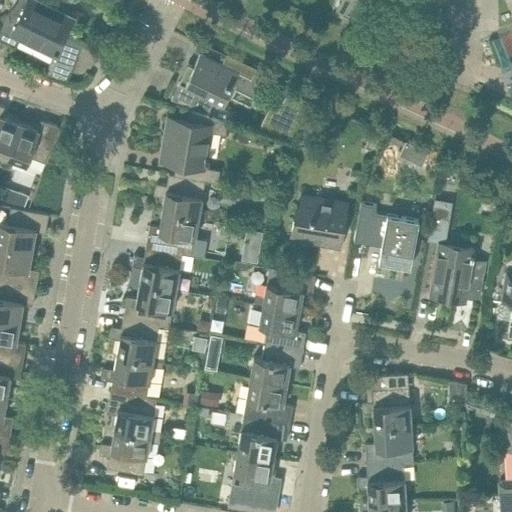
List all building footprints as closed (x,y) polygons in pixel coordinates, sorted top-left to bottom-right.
[(45,4),(36,0),(14,0),(0,30),(0,38),(15,46),(19,37),(55,54),(70,23),(42,10),(45,4)] [(171,98),(190,105),(209,111),(214,100),(223,104),(239,71),(222,63),(200,53),(193,66),(196,68),(188,84),(179,81),(171,98)] [(227,54),(222,63),(239,71),(251,77),(256,67),(227,54)] [(54,56),(46,74),(64,81),(73,62),(54,56)] [(511,61),(502,66),(508,81),(511,78),(511,61)] [(5,105),(0,103),(0,153),(7,156),(20,122),(1,115),(5,105)] [(228,122),(208,115),(189,109),(187,119),(168,116),(165,131),(171,132),(166,159),(161,158),(160,159),(176,162),(174,173),(205,178),(205,179),(217,181),(219,169),(205,167),(211,131),(226,133),(228,122)] [(37,128),(20,122),(7,156),(27,163),(30,154),(46,160),(59,125),(41,119),(37,128)] [(198,216),(205,179),(205,178),(174,173),(168,172),(166,184),(157,182),(155,193),(164,195),(162,209),(198,216)] [(18,190),(13,203),(25,207),(29,194),(18,190)] [(296,202),(294,214),(291,234),(310,237),(310,234),(324,237),(323,244),(339,247),(347,200),(302,192),(300,203),(296,202)] [(410,266),(413,246),(418,219),(375,211),(376,203),(360,200),(353,240),(369,242),(370,239),(382,241),(378,260),(410,266)] [(49,212),(29,208),(11,205),(8,223),(0,221),(0,241),(32,247),(35,229),(45,231),(49,212)] [(192,253),(198,216),(162,209),(159,225),(149,223),(147,234),(158,236),(156,246),(146,244),(192,253)] [(29,267),(32,247),(0,241),(0,279),(36,286),(39,269),(29,267)] [(474,247),(439,241),(430,294),(447,297),(448,291),(478,296),(484,260),(472,258),(474,247)] [(192,254),(192,253),(146,244),(144,255),(134,253),(132,265),(142,267),(139,281),(175,288),(181,253),(192,254)] [(242,248),(241,258),(257,261),(258,250),(242,248)] [(315,274),(296,270),(279,267),(276,283),(266,282),(264,295),(257,294),(256,302),(262,303),(299,309),(302,291),(312,292),(315,274)] [(511,271),(506,271),(501,300),(511,301),(511,333),(511,334),(511,333),(511,271)] [(32,304),(36,286),(0,279),(0,317),(19,321),(22,302),(32,304)] [(175,288),(139,281),(137,296),(127,295),(125,306),(135,308),(134,317),(123,315),(123,316),(169,324),(175,288)] [(218,297),(215,311),(223,312),(226,299),(218,297)] [(295,328),(299,309),(262,303),(259,324),(269,326),(266,341),(302,348),(305,330),(295,328)] [(169,326),(169,324),(123,316),(121,327),(111,325),(109,336),(119,338),(116,353),(164,361),(165,356),(154,354),(159,324),(169,326)] [(16,340),(19,321),(0,317),(0,354),(23,359),(26,342),(16,340)] [(200,319),(198,329),(208,330),(210,321),(200,319)] [(300,366),(302,348),(266,341),(264,357),(253,355),(250,376),(286,382),(289,364),(300,366)] [(164,361),(116,353),(114,368),(104,366),(102,378),(112,380),(110,390),(157,398),(157,396),(148,395),(152,365),(162,367),(163,362),(164,362),(164,361)] [(20,377),(23,359),(0,354),(0,393),(6,394),(10,376),(20,377)] [(207,354),(205,368),(216,370),(219,356),(207,354)] [(373,411),(374,426),(411,424),(407,371),(365,374),(366,389),(371,389),(372,399),(362,400),(363,411),(373,411)] [(282,402),(286,382),(250,376),(244,413),(290,421),(293,403),(282,402)] [(151,428),(157,398),(110,390),(110,391),(120,393),(119,402),(108,400),(106,412),(116,413),(114,428),(161,436),(162,430),(151,428)] [(3,414),(6,394),(0,393),(0,431),(10,433),(13,415),(3,414)] [(455,409),(455,420),(465,420),(465,410),(455,409)] [(286,439),(290,421),(244,413),(237,450),(273,456),(277,437),(286,439)] [(511,415),(501,416),(503,447),(511,446),(511,477),(502,478),(498,482),(499,493),(511,491),(511,415)] [(413,460),(411,424),(374,426),(375,441),(365,441),(365,453),(376,452),(377,462),(366,462),(366,463),(413,460)] [(161,436),(114,428),(111,443),(101,441),(99,453),(109,454),(107,466),(143,472),(149,439),(160,441),(160,437),(161,437),(161,436)] [(0,450),(7,451),(10,433),(0,431),(0,450)] [(270,475),(273,456),(237,450),(233,471),(243,473),(240,489),(277,495),(280,477),(270,475)] [(413,462),(413,460),(366,463),(367,474),(357,475),(357,486),(367,486),(368,500),(405,498),(403,462),(413,462)] [(187,470),(185,480),(192,481),(194,471),(187,470)] [(511,511),(511,491),(499,493),(499,511),(511,511)] [(406,511),(405,498),(368,500),(368,511),(406,511)]
